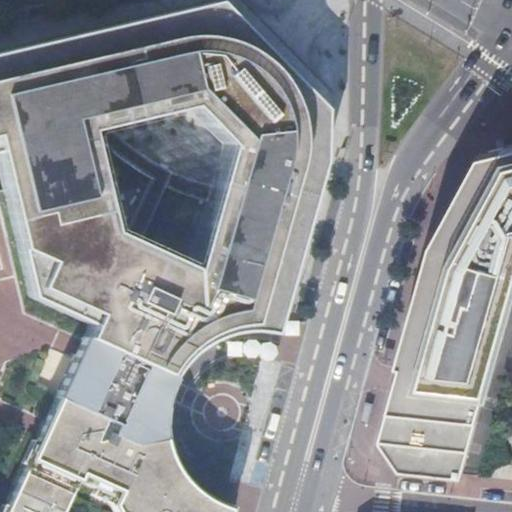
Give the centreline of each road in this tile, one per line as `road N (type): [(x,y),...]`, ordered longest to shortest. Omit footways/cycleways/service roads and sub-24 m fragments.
road 1 (primary): [(353,294),(402,186),(511,31)]
road 2 (primary): [(377,0),(353,294)]
road 3 (primary): [(353,294),(299,495)]
road 4 (unclassified): [(299,495),(474,511)]
